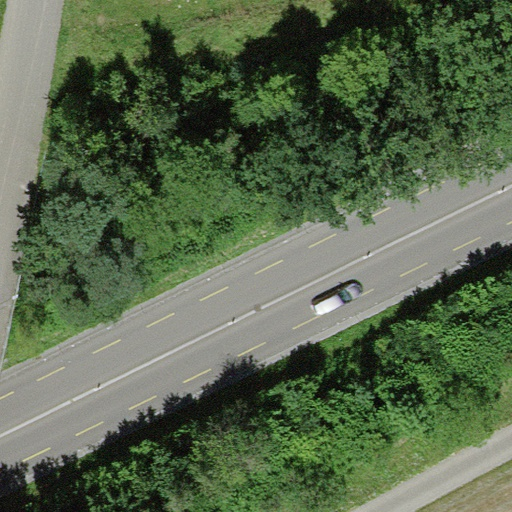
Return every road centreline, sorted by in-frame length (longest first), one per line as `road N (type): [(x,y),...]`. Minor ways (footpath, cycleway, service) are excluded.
road 1 (secondary): [(0,429),(511,188)]
road 2 (track): [(29,0),(0,186)]
road 3 (unclassified): [(367,511),(511,435)]
